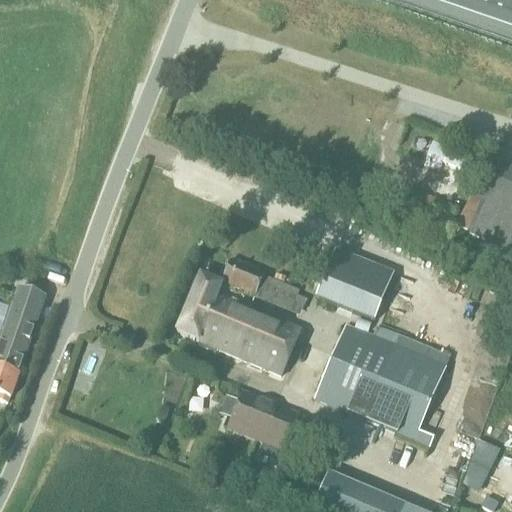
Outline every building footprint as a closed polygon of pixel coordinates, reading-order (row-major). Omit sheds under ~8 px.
[(511,259),(511,176),(500,171),(467,237),(511,259)] [(334,252),(314,303),(373,327),(394,275),(334,252)] [(255,299),(264,278),(230,263),(221,284),(255,299)] [(281,379),(300,333),(217,299),(221,289),(199,280),(176,336),(281,379)] [(0,371),(18,378),(45,301),(18,292),(0,344),(0,371)] [(414,444),(446,371),(347,328),(315,402),(414,444)] [(0,403),(7,406),(9,400),(10,401),(18,378),(0,371),(0,403)] [(218,416),(231,422),(227,430),(286,455),(307,463),(314,445),(293,437),(301,418),(242,393),(238,404),(225,398),(218,416)] [(409,511),(327,477),(312,511),(409,511)] [(486,500),(480,509),(485,511),(494,511),(497,506),(486,500)]
